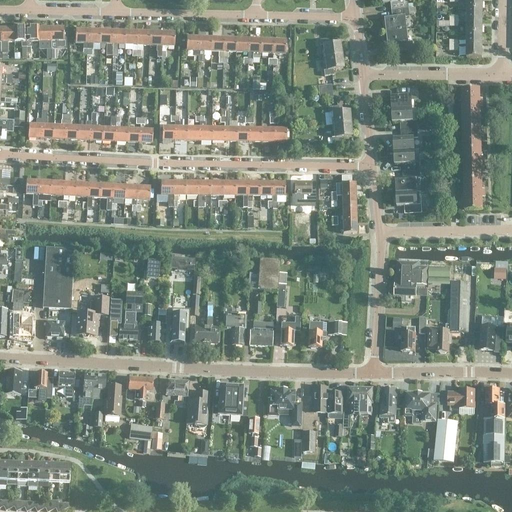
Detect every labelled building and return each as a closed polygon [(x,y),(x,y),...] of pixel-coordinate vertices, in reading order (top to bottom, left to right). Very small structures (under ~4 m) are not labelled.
[(407,0),(383,0),(384,4),(383,4),(391,3),(392,11),(409,9),(407,0)] [(467,0),(467,10),(483,10),(482,0),(467,0)] [(386,21),(387,33),(407,31),(406,18),(410,18),(410,16),(417,15),(416,9),(409,10),(409,9),(392,11),(393,19),(385,20),(385,21),(386,21)] [(467,10),(467,22),(483,22),(483,10),(467,10)] [(467,22),(467,34),(483,34),(483,22),(467,22)] [(26,29),(14,30),(14,43),(22,43),(22,49),(22,54),(26,54),(26,29)] [(26,29),(26,54),(31,54),(31,49),(32,49),(32,43),(39,43),(38,29),(26,29)] [(51,29),(38,29),(39,43),(46,42),(47,48),(47,54),(51,54),(51,48),(51,42),(51,29)] [(64,29),(51,29),(51,42),(64,42),(64,29)] [(14,30),(1,30),(2,43),(2,48),(2,54),(6,54),(6,48),(7,48),(7,43),(14,43),(14,30)] [(75,44),(83,45),(83,50),(83,56),(88,56),(88,31),(76,31),(75,44)] [(100,45),(101,32),(88,31),(88,56),(92,56),(92,50),(93,50),(93,45),(100,45)] [(396,45),(397,53),(413,51),(412,43),(409,43),(407,31),(387,33),(389,45),(388,45),(388,46),(396,45)] [(112,57),(113,32),(101,32),(100,45),(107,45),(106,57),(112,57)] [(113,32),(112,57),(116,57),(117,51),(117,46),(125,46),(125,32),(113,32)] [(137,58),(137,33),(125,32),(125,46),(132,46),(132,52),(132,58),(137,58)] [(137,33),(137,58),(141,58),(141,52),(142,52),(142,46),(149,47),(150,33),(137,33)] [(162,47),(162,34),(150,33),(149,47),(162,47)] [(175,34),(162,34),(162,47),(174,47),(175,34)] [(467,46),(482,46),(483,34),(467,34),(467,46)] [(198,63),(199,52),(199,39),(187,38),(186,52),(194,52),(194,57),(194,63),(198,63)] [(199,39),(199,52),(198,63),(203,63),(203,58),(204,52),(211,53),(212,39),(199,39)] [(223,64),(223,53),(224,40),(212,39),(211,53),(219,53),(218,58),(219,58),(219,64),(223,64)] [(224,40),(223,53),(223,64),(227,64),(228,53),(236,54),(236,40),(224,40)] [(236,40),(236,54),(248,54),(249,40),(236,40)] [(261,41),(249,40),(248,54),(248,59),(248,65),(252,65),(252,59),(260,60),(260,54),(261,41)] [(319,41),(320,47),(322,47),(324,59),(342,57),(340,44),(330,46),(329,40),(319,41)] [(273,41),(261,41),(260,54),(273,55),(273,41)] [(273,41),(273,55),(285,55),(286,42),(273,41)] [(482,59),(482,46),(467,46),(466,59),(482,59)] [(343,69),(342,57),(324,59),(326,72),(324,72),(324,78),(334,77),(333,71),(343,69)] [(47,71),(56,73),(57,63),(48,62),(47,71)] [(0,80),(12,81),(12,76),(1,76),(2,68),(0,67),(0,80)] [(195,78),(182,77),(182,86),(194,87),(195,78)] [(12,81),(0,80),(0,91),(1,92),(1,85),(6,85),(12,85),(12,81)] [(392,98),(393,111),(413,110),(412,102),(418,101),(417,88),(401,89),(401,97),(392,98)] [(462,90),(462,106),(483,105),(483,101),(480,101),(480,90),(462,90)] [(483,105),(462,106),(462,121),(481,120),(481,109),(483,109),(483,105)] [(338,107),(329,108),(330,114),(332,114),(333,126),(351,125),(350,112),(339,113),(338,107)] [(417,109),(413,110),(393,111),(394,124),(401,123),(401,131),(418,130),(417,109)] [(41,140),(53,141),(54,127),(46,126),(47,120),(46,120),(46,112),(42,112),(42,120),(41,140)] [(224,143),(237,143),(237,129),(229,129),(229,113),(225,113),(225,118),(224,124),(225,124),(224,129),(224,143)] [(91,117),(90,142),(102,143),(103,129),(96,129),(96,123),(95,123),(96,115),(91,115),(91,117)] [(53,141),(65,141),(66,116),(62,116),(62,121),(61,121),(61,127),(54,127),(53,141)] [(66,116),(65,141),(78,142),(78,128),(71,127),(71,122),(71,116),(66,116)] [(78,142),(90,142),(91,117),(87,117),(86,128),(78,128),(78,142)] [(175,142),(187,142),(187,128),(180,128),(180,123),(179,123),(179,117),(175,117),(175,123),(175,128),(175,142)] [(102,143),(115,144),(116,118),(112,118),(111,124),(110,129),(103,129),(102,143)] [(115,144),(127,144),(128,130),(120,130),(120,124),(120,119),(116,118),(115,144)] [(200,143),(212,143),(212,129),(205,129),(205,123),(204,123),(204,118),(200,118),(200,124),(199,124),(199,129),(200,129),(200,143)] [(13,133),(14,122),(0,120),(0,138),(1,131),(6,131),(6,133),(13,133)] [(42,120),(37,120),(36,126),(29,125),(28,140),(41,140),(42,120)] [(481,120),(462,121),(463,136),(484,135),(484,131),(481,131),(481,120)] [(351,125),(333,126),(334,139),(332,139),(332,145),(341,144),(341,139),(352,138),(351,125)] [(162,142),(175,142),(175,128),(162,128),(162,142)] [(187,128),(187,142),(200,143),(200,129),(199,129),(187,128)] [(212,143),(224,143),(224,129),(212,129),(212,143)] [(237,143),(249,143),(249,129),(237,129),(237,143)] [(249,129),(249,143),(261,144),(261,130),(249,129)] [(127,144),(139,145),(140,131),(128,130),(127,144)] [(261,130),(261,144),(274,144),(274,130),(261,130)] [(286,130),(278,130),(274,130),(274,144),(286,144),(286,130)] [(395,139),(395,153),(415,152),(414,139),(418,139),(418,130),(401,131),(401,139),(395,139)] [(153,131),(140,131),(139,145),(152,145),(153,131)] [(484,135),(463,136),(463,151),(482,150),(481,139),(484,139),(484,135)] [(482,150),(463,151),(464,166),(484,165),(484,162),(482,162),(482,150)] [(419,151),(415,152),(395,153),(396,166),(403,165),(403,173),(420,172),(419,151)] [(464,166),(464,181),(482,181),(482,169),(484,169),(484,165),(464,166)] [(0,186),(6,187),(9,187),(10,181),(1,181),(1,172),(0,172),(0,186)] [(397,181),(397,194),(417,193),(417,185),(421,185),(420,172),(403,173),(404,181),(397,181)] [(38,201),(38,196),(39,182),(26,181),(25,196),(33,196),(32,207),(38,207),(38,201)] [(464,181),(464,196),(485,196),(485,192),(483,192),(482,181),(464,181)] [(38,196),(51,197),(51,183),(39,182),(38,196)] [(51,183),(51,197),(63,198),(64,184),(51,183)] [(161,197),(168,197),(168,202),(169,202),(169,208),(173,208),(173,183),(161,183),(161,197)] [(186,183),(173,183),(173,208),(178,208),(178,197),(186,197),(186,183)] [(198,183),(186,183),(186,197),(198,197),(198,183)] [(210,183),(198,183),(198,197),(210,197),(210,183)] [(223,183),(210,183),(210,197),(223,197),(223,183)] [(235,183),(223,183),(223,197),(235,197),(235,183)] [(247,183),(235,183),(235,197),(243,198),(243,209),(247,209),(247,183)] [(260,183),(247,183),(247,209),(248,209),(252,209),(252,202),(252,198),(260,198),(260,183)] [(272,184),(260,183),(260,198),(267,198),(268,209),(272,209),(272,184)] [(76,184),(64,184),(63,198),(75,198),(76,184)] [(88,199),(88,185),(76,184),(75,198),(88,199)] [(285,184),(272,184),(272,209),(277,209),(277,203),(277,198),(285,198),(285,184)] [(294,205),(316,206),(316,196),(311,196),(311,184),(294,184),(294,197),(294,205)] [(341,185),(342,198),(356,197),(355,184),(341,185)] [(100,200),(101,186),(88,185),(88,199),(87,204),(87,210),(91,210),(92,199),(100,200)] [(100,200),(112,200),(113,186),(101,186),(100,200)] [(118,201),(124,201),(125,187),(113,186),(112,200),(112,205),(112,212),(116,212),(116,206),(117,206),(118,201)] [(131,213),(136,213),(136,207),(137,207),(137,202),(138,188),(125,187),(124,201),(132,201),(132,207),(131,213)] [(150,188),(138,188),(137,202),(150,202),(150,188)] [(405,207),(405,215),(422,214),(421,193),(417,193),(397,194),(398,207),(405,207)] [(485,199),(485,196),(464,196),(465,212),(483,211),(483,199),(485,199)] [(342,198),(342,210),(356,209),(356,197),(342,198)] [(342,210),(342,222),(357,222),(356,209),(342,210)] [(357,234),(357,222),(342,222),(343,235),(357,234)] [(74,257),(75,251),(70,250),(46,249),(42,310),(71,311),(74,257)] [(280,262),(259,261),(257,291),(277,292),(278,287),(278,280),(280,262)] [(23,262),(15,262),(14,284),(21,285),(23,262)] [(160,263),(147,262),(146,280),(158,281),(160,263)] [(178,275),(179,264),(171,263),(170,274),(178,275)] [(396,296),(417,297),(427,298),(428,287),(427,287),(428,268),(418,268),(419,264),(398,263),(397,282),(396,282),(396,296)] [(450,287),(450,269),(439,269),(439,266),(429,266),(429,268),(428,286),(450,287)] [(506,272),(494,271),(494,281),(506,282),(506,272)] [(194,278),(192,297),(191,317),(198,318),(199,298),(197,297),(197,296),(199,296),(200,279),(194,278)] [(452,284),(451,326),(451,334),(469,334),(470,284),(452,284)] [(278,287),(277,292),(277,301),(276,314),(284,314),(285,301),(286,287),(278,287)] [(136,342),(137,328),(136,328),(137,323),(135,323),(136,314),(141,314),(142,293),(126,293),(125,306),(131,306),(131,314),(125,314),(124,327),(119,327),(118,342),(136,342)] [(107,315),(107,300),(95,299),(94,304),(91,304),(90,315),(78,314),(77,326),(80,326),(80,336),(82,336),(83,339),(87,339),(89,336),(96,337),(97,315),(107,315)] [(117,339),(117,325),(121,325),(122,301),(111,301),(109,338),(117,339)] [(261,316),(261,302),(254,301),(253,316),(261,316)] [(151,318),(152,307),(143,306),(142,317),(151,318)] [(243,347),(244,331),(246,331),(246,327),(246,317),(237,317),(237,314),(232,314),(232,311),(224,310),(223,331),(233,331),(232,346),(243,347)] [(32,339),(33,322),(26,322),(26,311),(17,311),(16,317),(14,317),(14,315),(10,315),(10,322),(12,322),(12,338),(18,338),(32,339)] [(183,331),(190,331),(190,315),(176,314),(176,321),(174,321),(173,327),(172,327),(172,344),(182,344),(183,331)] [(160,343),(161,325),(166,326),(166,317),(158,317),(157,325),(150,324),(150,329),(148,329),(147,337),(150,337),(149,343),(160,343)] [(216,346),(217,329),(213,328),(213,319),(207,319),(207,322),(206,322),(205,345),(216,346)] [(402,330),(403,320),(394,319),(393,329),(402,330)] [(205,345),(206,322),(203,322),(203,328),(195,328),(194,345),(205,345)] [(63,339),(64,323),(46,323),(45,339),(63,339)] [(271,348),(272,333),(272,325),(254,324),(254,332),(250,331),(249,347),(271,348)] [(321,349),(322,338),(326,339),(327,325),(309,324),(308,348),(321,349)] [(328,336),(346,337),(347,324),(328,324),(328,336)] [(496,326),(481,325),(479,349),(494,350),(495,341),(501,342),(503,327),(496,327),(496,326)] [(451,334),(451,326),(446,326),(446,332),(438,332),(438,330),(429,330),(428,349),(437,349),(437,353),(439,353),(439,354),(441,355),(445,355),(447,354),(447,353),(449,353),(450,345),(452,344),(452,336),(450,336),(450,334),(451,334)] [(293,348),(294,332),(287,332),(288,328),(281,328),(280,347),(293,348)] [(415,353),(416,330),(408,329),(408,335),(403,335),(402,353),(415,353)] [(20,397),(21,373),(5,372),(4,396),(20,397)] [(47,374),(35,374),(34,389),(35,389),(34,392),(28,391),(28,399),(39,400),(39,389),(46,390),(46,397),(52,397),(52,379),(47,379),(47,374)] [(59,374),(58,380),(53,380),(52,389),(58,390),(58,388),(66,388),(65,398),(73,399),(73,402),(78,402),(79,389),(74,388),(74,375),(59,374)] [(93,400),(95,376),(84,375),(83,391),(83,403),(79,403),(78,409),(83,409),(83,406),(92,407),(92,400),(93,400)] [(95,376),(93,400),(101,401),(101,392),(104,392),(105,377),(95,376)] [(139,401),(141,380),(129,379),(128,392),(135,392),(134,401),(134,406),(139,406),(139,401)] [(141,380),(139,401),(145,401),(145,393),(152,394),(153,381),(141,380)] [(167,381),(165,397),(178,398),(178,402),(182,402),(183,398),(187,398),(189,383),(167,381)] [(122,398),(120,398),(120,388),(109,387),(108,401),(105,401),(104,417),(120,418),(122,398)] [(219,416),(230,417),(232,387),(220,387),(219,400),(213,400),(213,416),(219,416)] [(248,402),(242,401),(243,388),(232,387),(230,417),(242,418),(242,417),(248,417),(248,402)] [(314,388),(314,415),(328,415),(329,393),(329,389),(314,388)] [(348,389),(348,404),(350,404),(351,404),(350,413),(344,413),(343,426),(343,429),(350,429),(351,417),(360,417),(360,411),(360,405),(361,389),(348,389)] [(361,389),(360,405),(360,411),(360,417),(372,417),(372,405),(373,405),(373,389),(361,389)] [(380,419),(389,419),(396,419),(396,404),(397,404),(397,397),(397,390),(383,390),(382,408),(381,408),(380,419)] [(268,417),(279,417),(292,417),(292,428),(301,428),(301,404),(294,404),(294,392),(286,392),(286,391),(278,391),(278,392),(270,392),(270,400),(268,400),(268,417)] [(448,393),(448,407),(459,407),(459,410),(475,410),(475,391),(459,391),(459,393),(448,393)] [(506,406),(505,406),(505,395),(499,394),(499,391),(487,391),(487,409),(491,409),(491,420),(484,420),(484,464),(491,464),(491,469),(504,469),(504,464),(505,464),(506,406)] [(188,401),(186,425),(197,426),(197,428),(198,429),(200,430),(202,431),(204,430),(206,428),(209,394),(195,393),(194,401),(188,401)] [(329,393),(328,415),(343,415),(343,394),(329,393)] [(436,423),(437,405),(430,405),(431,396),(406,395),(406,402),(404,403),(404,415),(405,417),(414,417),(413,426),(421,426),(422,423),(436,423)] [(164,421),(165,405),(156,404),(155,420),(164,421)] [(102,428),(103,416),(94,415),(93,428),(102,428)] [(249,419),(247,435),(252,435),(252,438),(250,438),(250,448),(257,449),(258,439),(257,439),(257,436),(258,436),(259,420),(249,419)] [(366,419),(365,433),(375,433),(376,419),(366,419)] [(438,422),(434,462),(454,464),(458,425),(438,422)] [(358,425),(351,424),(350,437),(357,438),(358,425)] [(151,429),(130,426),(128,441),(149,443),(151,429)] [(303,433),(302,453),(314,454),(315,433),(303,433)] [(161,450),(162,440),(162,435),(153,434),(152,450),(161,450)] [(201,455),(209,455),(209,440),(202,440),(201,455)] [(7,464),(7,486),(17,486),(17,482),(18,464),(7,464)] [(27,483),(28,464),(18,464),(17,482),(27,483)] [(27,483),(28,483),(27,487),(38,488),(38,483),(39,465),(28,464),(27,483)] [(48,483),(49,465),(39,465),(38,483),(48,483)] [(59,484),(59,466),(49,465),(48,483),(59,484)] [(70,466),(59,466),(59,484),(69,484),(70,466)] [(47,508),(45,509),(46,511),(50,511),(56,509),(58,508),(58,504),(58,502),(47,501),(47,503),(47,508)] [(6,506),(4,507),(6,511),(14,508),(16,507),(17,502),(6,502),(6,506)] [(16,507),(14,508),(16,511),(17,511),(24,508),(27,507),(27,503),(17,502),(16,507)] [(27,507),(24,508),(26,511),(28,511),(35,509),(37,508),(37,503),(27,503),(27,507)] [(37,508),(35,509),(36,511),(39,511),(45,509),(47,508),(47,503),(37,503),(37,508)]
